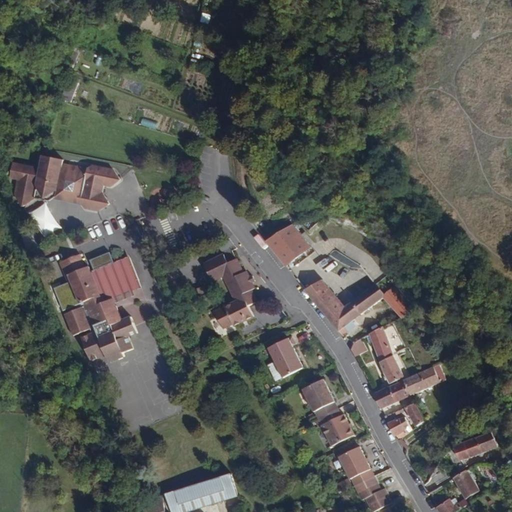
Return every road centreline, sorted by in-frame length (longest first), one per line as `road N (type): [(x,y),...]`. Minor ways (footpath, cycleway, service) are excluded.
road 1 (residential): [(427,511),(347,363),(217,192)]
road 2 (track): [(217,192),(228,95),(259,0)]
